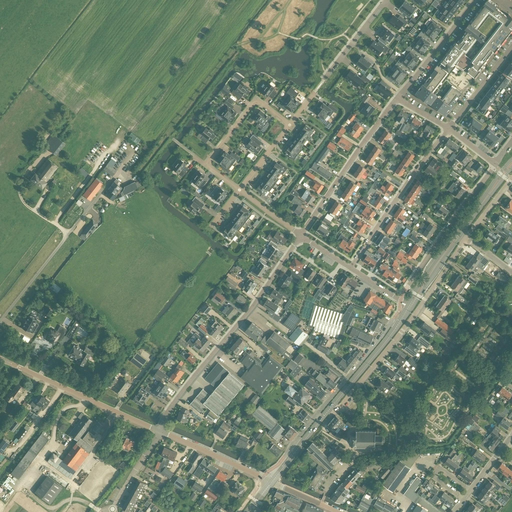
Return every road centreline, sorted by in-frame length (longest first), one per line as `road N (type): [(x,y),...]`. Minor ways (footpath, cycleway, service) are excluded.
road 1 (residential): [(159,431),(300,235)]
road 2 (residential): [(330,408),(341,406),(402,331),(466,237)]
road 3 (tertiary): [(159,431),(0,358)]
road 4 (residential): [(349,268),(448,128)]
road 5 (residential): [(300,235),(396,99)]
road 6 (residential): [(391,322),(291,455)]
road 7 (residential): [(400,300),(494,164)]
road 8 (residential): [(396,99),(476,0)]
road 9 (residential): [(210,168),(208,160),(255,102),(289,125)]
road 10 (tertiary): [(271,481),(159,431)]
